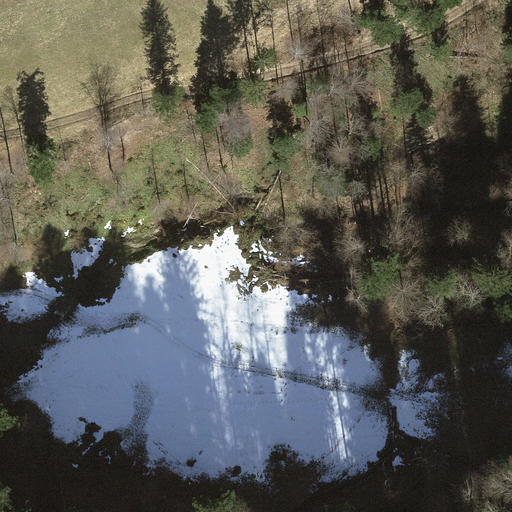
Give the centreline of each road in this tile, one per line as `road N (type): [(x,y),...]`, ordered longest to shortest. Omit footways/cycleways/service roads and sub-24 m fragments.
road 1 (track): [(151,94),(210,92),(332,59),(376,56),(476,0)]
road 2 (track): [(151,94),(234,60),(336,0)]
road 3 (track): [(0,139),(151,94)]
road 4 (track): [(128,314),(86,317),(38,295),(0,290)]
